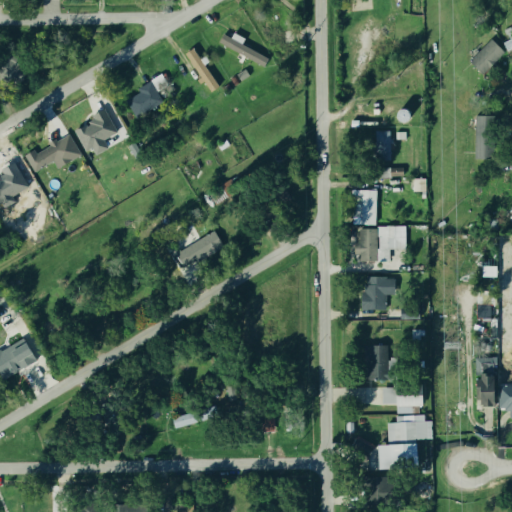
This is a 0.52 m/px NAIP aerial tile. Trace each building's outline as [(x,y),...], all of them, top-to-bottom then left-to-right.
[(511,29),(504,33),(508,41),(500,44),(504,54),(511,50),(511,29)] [(268,59),(263,67),(219,43),(224,35),(268,59)] [(466,64),(479,77),(502,55),(489,41),(466,64)] [(208,94),(216,89),(191,50),(180,56),(198,85),(201,83),(208,94)] [(237,75),(245,70),(250,76),(241,81),(237,75)] [(134,118),(162,105),(157,95),(167,90),(160,76),(132,90),(136,97),(126,101),(134,118)] [(234,87),(230,79),(235,76),(239,84),(234,87)] [(70,131),(83,154),(89,150),(93,157),(107,150),(102,141),(115,134),(104,113),(70,131)] [(471,161),(491,161),(492,118),(472,118),(471,161)] [(390,133),(373,132),(373,162),(389,162),(390,133)] [(404,141),(404,133),(389,134),(389,142),(404,141)] [(54,170),(78,158),(67,137),(34,154),(32,152),(23,157),(32,174),(51,164),(54,170)] [(390,168),(403,168),(403,176),(391,177),(390,168)] [(413,192),(412,180),(425,179),(425,192),(413,192)] [(373,227),(374,193),(350,192),(349,226),(373,227)] [(388,263),(388,251),(404,251),(403,228),(375,228),(375,230),(354,231),(355,264),(388,263)] [(171,256),(182,273),(221,247),(211,231),(171,256)] [(391,298),(392,279),(359,279),(359,312),(384,312),(384,298),(391,298)] [(474,322),(489,322),(489,306),(493,306),(492,296),(474,296),(474,322)] [(398,321),(418,321),(417,307),(397,308),(398,321)] [(0,350),(0,379),(34,364),(22,340),(0,350)] [(363,385),(385,384),(383,347),(362,348),(363,385)] [(472,360),(473,382),(471,382),(472,406),(493,405),(491,359),(472,360)] [(511,387),(495,387),(496,412),(506,412),(506,420),(511,420),(511,387)] [(218,414),(236,410),(232,392),(214,397),(218,414)] [(172,419),(215,406),(218,416),(175,429),(172,419)] [(377,446),(416,444),(417,468),(378,470),(377,446)] [(394,484),(364,485),(364,504),(394,504),(394,484)]
